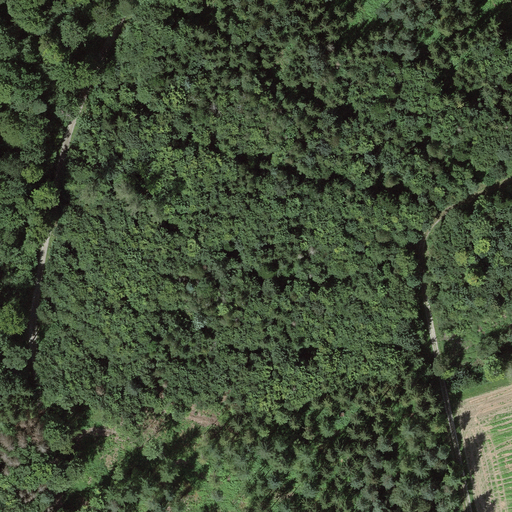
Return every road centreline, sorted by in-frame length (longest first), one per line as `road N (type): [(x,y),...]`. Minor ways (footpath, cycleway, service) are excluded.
road 1 (track): [(122,0),(60,145),(33,328),(64,511)]
road 2 (track): [(511,180),(438,216),(419,256),(468,511)]
